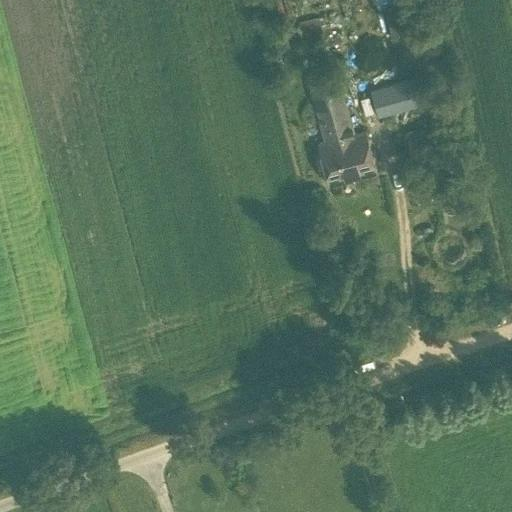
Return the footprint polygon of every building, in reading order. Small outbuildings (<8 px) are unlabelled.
[(318,0),(313,0),(304,2),(307,17),(321,14),(318,0)] [(302,38),(324,33),(320,16),(298,21),(302,38)] [(380,116),(437,99),(429,72),(373,89),(380,116)] [(355,133),(339,73),(310,81),(326,140),(319,141),(330,184),(379,171),(367,129),(355,133)] [(413,156),(451,145),(445,125),(407,135),(413,156)]
